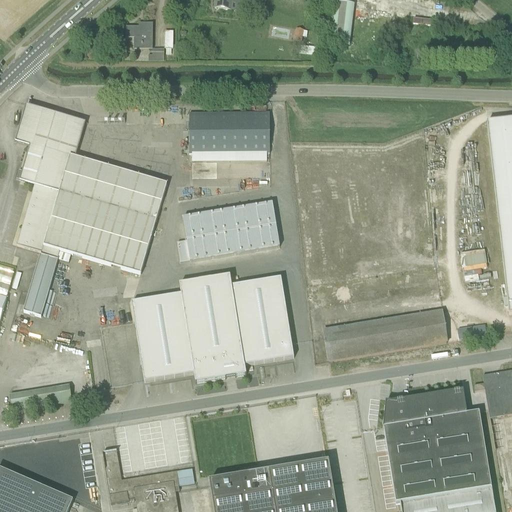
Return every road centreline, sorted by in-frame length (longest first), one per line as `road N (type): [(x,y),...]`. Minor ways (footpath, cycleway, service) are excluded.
road 1 (unclassified): [(0,439),(511,355)]
road 2 (unclassified): [(15,70),(52,90),(93,93),(511,97)]
